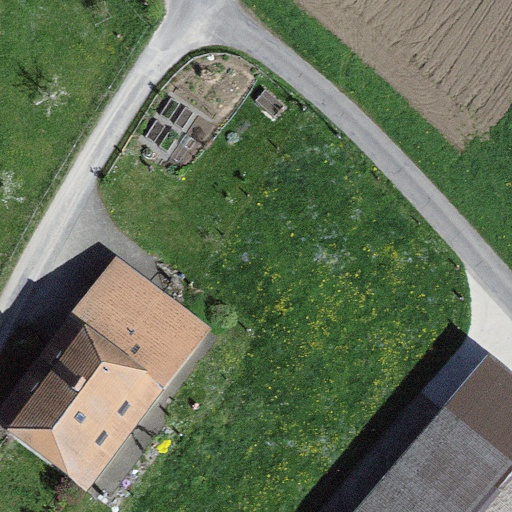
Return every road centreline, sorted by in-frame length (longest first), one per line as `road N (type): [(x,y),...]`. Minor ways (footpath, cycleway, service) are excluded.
road 1 (unclassified): [(216,0),(511,288)]
road 2 (track): [(0,331),(182,0)]
